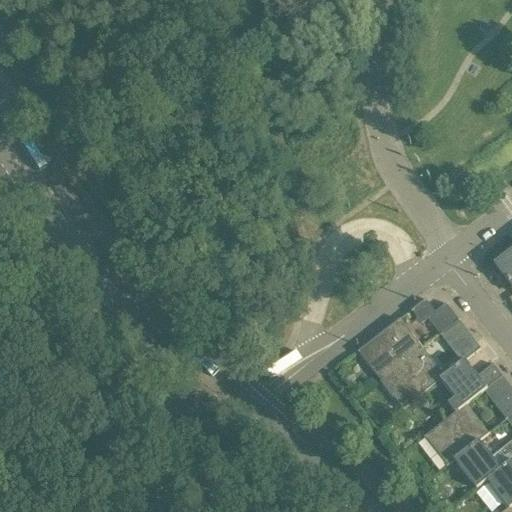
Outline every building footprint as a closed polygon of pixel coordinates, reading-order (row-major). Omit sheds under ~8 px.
[(511,288),(511,250),(494,265),(511,288)] [(428,320),(440,335),(458,320),(446,305),(436,313),(426,300),(412,311),(422,325),(428,320)] [(423,349),(400,320),(358,353),(381,382),(423,349)] [(472,357),(481,350),(468,333),(449,347),(455,356),(465,348),(472,357)] [(465,361),(466,362),(472,357),(465,348),(455,356),(461,364),(465,361)] [(444,377),(423,349),(381,382),(403,410),(441,381),(440,380),(445,377),(444,377)] [(487,389),(503,378),(493,365),(478,377),(466,362),(465,361),(461,364),(444,377),(445,377),(440,380),(441,381),(456,400),(449,405),(456,414),(462,409),(462,408),(466,405),(467,406),(484,392),(487,389)] [(511,415),(511,389),(494,404),(506,420),(511,415)] [(466,405),(462,408),(462,409),(456,414),(424,438),(447,467),(455,461),(454,461),(479,441),(480,442),(489,435),(467,406),(466,405)] [(501,470),(501,469),(511,461),(511,462),(511,461),(511,442),(492,458),(480,442),(479,441),(454,461),(455,461),(477,490),(487,482),(487,481),(501,470)] [(511,506),(511,461),(511,462),(511,461),(501,469),(501,470),(487,481),(487,482),(509,509),(511,506)]
